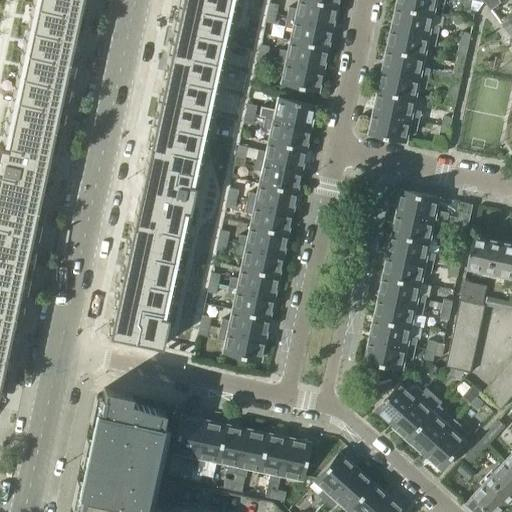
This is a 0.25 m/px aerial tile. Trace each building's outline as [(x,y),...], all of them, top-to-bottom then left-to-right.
[(0,378),(24,264),(28,249),(37,208),(41,188),(42,182),(42,180),(42,179),(41,179),(42,178),(45,161),(46,161),(46,160),(47,158),(47,159),(48,156),(81,0),(37,0),(37,4),(6,147),(1,146),(0,146),(0,378)] [(179,0),(106,336),(152,346),(181,211),(187,212),(193,185),(187,184),(226,0),(179,0)] [(287,8),(286,17),(329,27),(334,5),(308,0),(299,0),(298,10),(287,8)] [(399,0),(399,6),(432,13),(435,1),(445,4),(445,0),(399,0)] [(482,0),(484,1),(490,10),(501,2),(499,0),(482,0)] [(268,3),(266,13),(275,15),(278,5),(268,3)] [(511,5),(496,17),(500,22),(511,15),(511,5)] [(430,24),(432,13),(399,6),(394,27),(437,36),(440,26),(430,24)] [(275,15),(266,13),(264,22),(273,24),(275,15)] [(511,15),(500,22),(510,36),(511,34),(511,15)] [(293,29),(291,41),(324,48),(329,27),(286,17),(284,27),(293,29)] [(394,27),(389,49),(423,56),(426,43),(435,46),(437,36),(394,27)] [(461,32),(459,41),(468,43),(470,33),(461,32)] [(279,49),(277,58),(320,68),(324,48),(291,41),(288,52),(279,49)] [(468,43),(459,41),(457,51),(466,53),(468,43)] [(259,44),(257,54),(266,56),(269,46),(259,44)] [(389,49),(385,70),(428,78),(430,69),(421,67),(423,56),(389,49)] [(266,56),(257,54),(255,64),(264,66),(266,56)] [(320,68),(277,58),(274,69),(284,71),(281,84),(315,91),(320,68)] [(455,62),(450,83),(459,85),(463,63),(455,62)] [(428,78),(385,70),(380,90),(414,97),(417,86),(426,88),(428,78)] [(450,83),(446,104),(454,106),(459,85),(450,83)] [(251,89),(250,97),(260,99),(262,90),(251,89)] [(380,90),(376,112),(419,121),(421,111),(412,109),(414,97),(380,90)] [(264,117),(264,118),(307,127),(312,105),(278,98),(276,110),(261,107),(259,116),(264,117)] [(247,104),(244,113),(254,115),(256,106),(247,104)] [(444,113),(441,126),(450,128),(451,118),(454,106),(446,104),(444,113)] [(419,121),(376,112),(371,134),(405,141),(408,128),(417,130),(419,121)] [(254,115),(244,113),(242,123),(252,125),(254,115)] [(272,130),(270,141),(303,149),(307,127),(264,118),(262,127),(272,130)] [(450,128),(441,126),(439,135),(448,137),(450,128)] [(257,149),(255,159),(262,161),(298,169),(303,149),(270,141),(268,152),(257,149)] [(234,164),(243,166),(247,148),(238,146),(234,164)] [(263,171),(260,183),(294,190),(298,169),(262,161),(255,159),(253,169),(263,171)] [(248,192),(246,202),(289,211),(294,190),(260,183),(258,194),(248,192)] [(229,188),(227,197),(236,199),(238,190),(229,188)] [(404,190),(399,212),(433,220),(433,219),(459,225),(467,226),(468,227),(473,205),(461,202),(457,218),(448,216),(449,213),(435,210),(438,197),(404,190)] [(236,199),(227,197),(225,206),(234,208),(236,199)] [(253,214),(251,225),(285,232),(289,211),(246,202),(243,212),(253,214)] [(399,212),(395,234),(428,241),(433,220),(399,212)] [(251,225),(246,246),(280,253),(285,232),(251,225)] [(467,226),(459,225),(457,235),(465,237),(467,226)] [(220,231),(218,240),(227,242),(229,232),(220,231)] [(395,234),(390,254),(424,262),(433,264),(433,263),(434,258),(435,254),(426,252),(428,241),(395,234)] [(511,243),(474,236),(468,267),(511,276),(511,243)] [(227,242),(218,240),(216,249),(225,251),(227,242)] [(244,256),(242,268),(275,275),(280,253),(246,246),(237,244),(234,254),(244,256)] [(390,254),(386,276),(419,283),(424,262),(390,254)] [(451,262),(450,267),(459,269),(461,259),(452,258),(451,262)] [(459,269),(450,267),(448,276),(457,278),(459,269)] [(227,286),(227,287),(271,296),(275,275),(242,268),(237,288),(227,286)] [(208,283),(217,284),(219,275),(218,274),(211,273),(208,283)] [(386,276),(381,297),(424,306),(424,305),(425,300),(426,296),(428,297),(431,285),(419,283),(386,276)] [(465,282),(461,299),(483,305),(487,287),(465,282)] [(217,284),(208,283),(206,292),(215,294),(217,284)] [(235,298),(233,309),(266,317),(271,296),(227,287),(225,296),(235,298)] [(381,297),(376,319),(422,328),(425,316),(422,315),(424,306),(381,297)] [(511,302),(488,297),(487,305),(511,311),(511,306),(511,302)] [(460,301),(458,311),(482,316),(484,306),(485,306),(485,305),(483,305),(461,299),(460,299),(460,300),(460,301)] [(424,305),(441,309),(450,311),(452,302),(443,300),(442,305),(425,300),(424,305)] [(221,319),(219,329),(262,338),(266,317),(233,309),(230,321),(221,319)] [(450,311),(441,309),(439,319),(448,321),(450,311)] [(458,312),(456,322),(479,327),(482,316),(458,311),(457,312),(458,312)] [(201,316),(199,325),(209,327),(211,318),(201,316)] [(376,319),(372,340),(414,349),(417,339),(420,339),(422,328),(376,319)] [(455,323),(453,333),(477,338),(479,327),(456,322),(455,322),(455,323)] [(209,327),(199,325),(197,335),(207,337),(209,327)] [(262,338),(219,329),(216,339),(226,341),(223,353),(257,360),(262,338)] [(453,333),(451,344),(475,349),(477,338),(453,333),(453,332),(453,333)] [(414,349),(372,340),(367,361),(401,368),(404,356),(413,357),(414,349)] [(428,340),(426,350),(435,352),(437,342),(428,340)] [(451,344),(449,354),(472,360),(475,349),(451,344),(450,344),(451,344)] [(435,352),(426,350),(423,360),(432,362),(435,352)] [(472,360),(449,354),(448,354),(448,355),(446,365),(446,366),(446,367),(447,367),(470,372),(471,371),(470,371),(472,360)] [(440,371),(439,369),(433,364),(426,371),(434,378),(440,371)] [(511,373),(505,368),(498,376),(511,388),(511,373)] [(511,388),(498,376),(490,384),(508,400),(511,396),(511,388)] [(393,424),(423,391),(431,383),(426,377),(419,382),(416,384),(409,392),(400,384),(377,409),(393,424)] [(454,388),(470,403),(477,396),(471,391),(475,387),(465,377),(454,388)] [(509,401),(508,400),(490,384),(483,393),(482,392),(481,393),(482,394),(483,394),(499,409),(499,410),(500,410),(500,409),(501,410),(501,409),(508,401),(509,401)] [(75,511),(142,511),(143,509),(159,433),(160,431),(161,425),(160,425),(161,421),(163,411),(153,408),(141,405),(129,401),(130,394),(103,388),(101,397),(100,397),(100,398),(95,424),(94,424),(91,440),(85,467),(82,483),(76,509),(75,511)] [(393,424),(409,438),(432,413),(440,404),(432,397),(423,405),(430,397),(423,391),(393,424)] [(478,409),(484,402),(477,396),(470,403),(478,409)] [(409,438),(426,453),(455,420),(448,413),(441,421),(432,413),(409,438)] [(182,463),(192,465),(201,422),(179,417),(179,418),(172,451),(170,459),(182,462),(182,463)] [(455,420),(426,453),(442,468),(443,468),(460,448),(465,443),(467,441),(457,432),(462,426),(455,420)] [(465,457),(466,458),(472,463),(505,427),(499,421),(465,457)] [(203,457),(215,460),(222,426),(201,422),(192,465),(201,468),(203,457)] [(234,474),(236,464),(244,431),(222,426),(215,460),(227,462),(225,472),(234,474)] [(246,466),(258,469),(265,435),(244,431),(236,464),(234,474),(234,475),(243,477),(244,477),(246,466)] [(511,439),(501,432),(493,443),(506,451),(511,442),(511,439)] [(265,435),(258,469),(269,471),(267,481),(271,482),(276,483),(278,473),(286,440),(265,435)] [(308,445),(286,440),(278,473),(301,478),(308,445)] [(316,495),(324,501),(353,468),(337,453),(314,479),(323,487),(316,495)] [(511,453),(503,463),(473,496),(491,511),(500,511),(511,499),(511,453)] [(468,479),(475,472),(464,462),(457,469),(468,479)] [(179,478),(188,480),(190,471),(192,465),(182,463),(181,469),(179,478)] [(190,471),(188,480),(198,482),(201,468),(192,465),(190,471)] [(338,501),(347,509),(370,483),(353,468),(324,501),(331,508),(338,501)] [(177,488),(177,487),(178,484),(178,483),(174,482),(165,480),(164,484),(164,485),(163,490),(162,496),(162,498),(161,499),(161,500),(160,502),(162,503),(173,505),(173,504),(177,488)] [(241,491),(242,483),(231,481),(230,489),(241,491)] [(267,481),(265,488),(263,496),(273,498),(275,490),(276,483),(271,482),(267,481)] [(372,511),(386,497),(370,483),(347,509),(350,511),(372,511)] [(275,490),(273,498),(282,500),(284,492),(275,490)] [(402,511),(386,497),(372,511),(402,511)]
